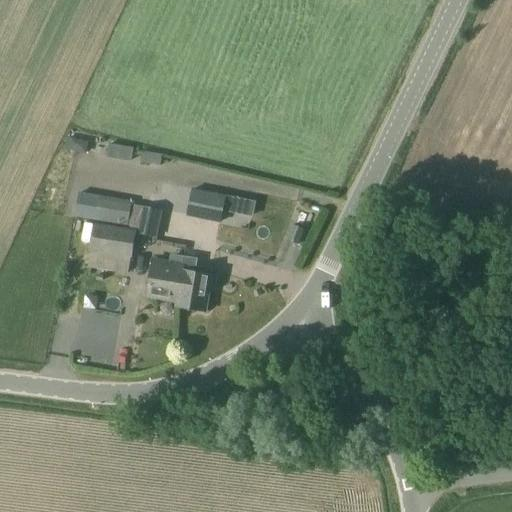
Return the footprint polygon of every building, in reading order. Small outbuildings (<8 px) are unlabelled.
[(221,223),(227,195),(192,188),(187,217),(221,223)] [(127,226),(132,202),(100,196),(96,221),(127,226)] [(157,238),(163,211),(144,206),(138,234),(157,238)] [(132,258),(137,230),(95,223),(90,251),(132,258)] [(182,270),(183,266),(152,261),(146,299),(176,303),(179,286),(171,285),(174,268),(182,270)] [(205,312),(210,275),(184,271),(185,266),(183,266),(182,270),(174,268),(171,285),(179,286),(176,303),(176,308),(205,312)] [(110,271),(109,282),(126,283),(126,272),(110,271)] [(494,381),(496,369),(484,368),(483,380),(494,381)]
